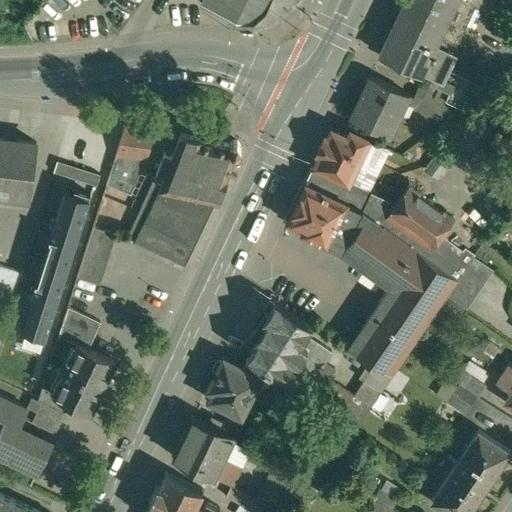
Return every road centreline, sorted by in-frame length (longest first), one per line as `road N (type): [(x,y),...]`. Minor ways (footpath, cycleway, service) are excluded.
road 1 (secondary): [(299,95),(102,511)]
road 2 (secondary): [(299,95),(198,67),(0,77)]
